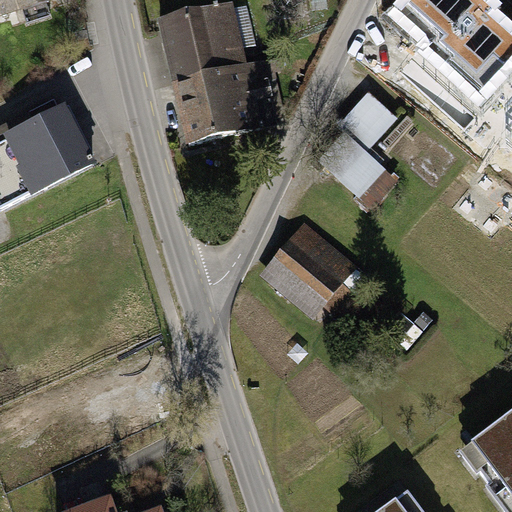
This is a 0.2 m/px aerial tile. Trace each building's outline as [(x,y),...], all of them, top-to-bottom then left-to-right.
[(0,0),(0,25),(73,1),(72,0),(0,0)] [(234,9),(156,27),(186,150),(279,128),(264,66),(249,70),(234,9)] [(375,98),(319,166),(376,212),(401,182),(371,157),(401,119),(375,98)] [(0,215),(89,170),(56,106),(0,134),(0,215)] [(359,271),(306,227),(261,280),(315,324),(359,271)] [(511,421),(469,454),(511,510),(511,421)] [(423,511),(410,494),(386,511),(423,511)] [(114,511),(110,503),(86,511),(114,511)]
